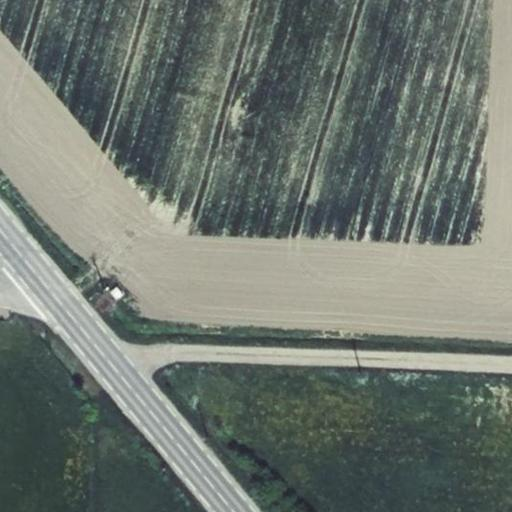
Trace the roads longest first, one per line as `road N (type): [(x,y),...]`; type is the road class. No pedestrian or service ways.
road 1 (track): [(100,349),(511,365)]
road 2 (secondary): [(18,251),(234,511)]
